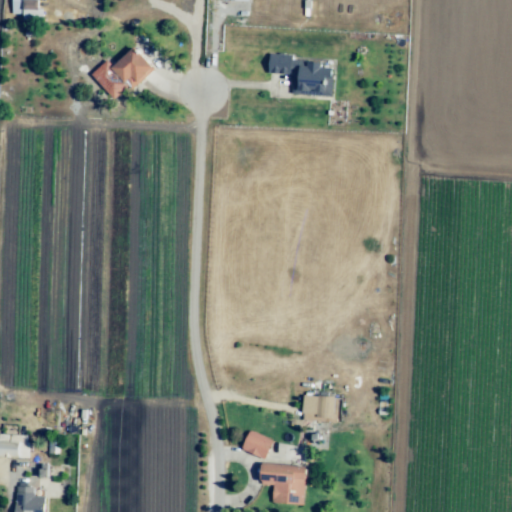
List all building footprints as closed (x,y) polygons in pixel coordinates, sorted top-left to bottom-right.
[(23,0),(40,0),(40,8),(23,7),(23,0)] [(112,69),(135,47),(153,67),(130,88),(112,69)] [(270,55),(292,56),(291,73),(269,72),(270,55)] [(335,97),(296,95),(297,62),(336,64),(335,97)] [(317,418),(319,398),(339,399),(337,420),(317,418)] [(273,441),(265,458),(245,448),(253,431),(273,441)] [(55,456),(44,455),(45,437),(57,438),(55,456)] [(19,460),(0,460),(0,445),(19,445),(19,460)] [(263,466),(306,469),(305,508),(273,506),(274,486),(263,486),(263,466)] [(49,477),(40,477),(40,467),(49,467),(49,477)] [(45,511),(21,511),(21,489),(45,489),(45,511)]
